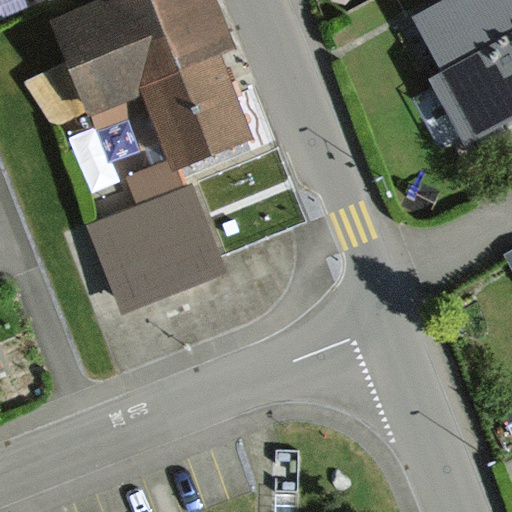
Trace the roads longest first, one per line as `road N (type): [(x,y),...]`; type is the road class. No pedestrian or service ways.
road 1 (residential): [(389,327),(0,467)]
road 2 (residential): [(250,0),(389,327)]
road 3 (residential): [(389,327),(456,511)]
